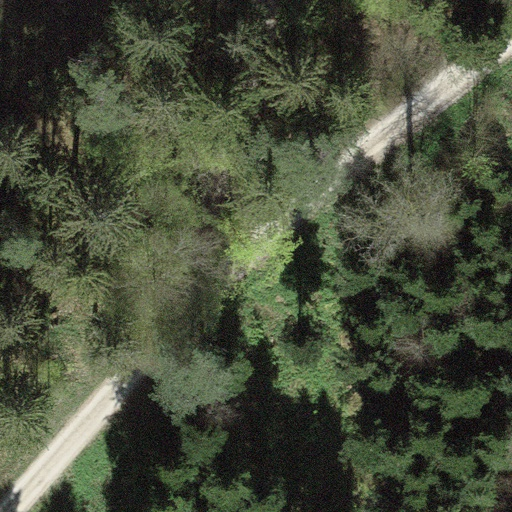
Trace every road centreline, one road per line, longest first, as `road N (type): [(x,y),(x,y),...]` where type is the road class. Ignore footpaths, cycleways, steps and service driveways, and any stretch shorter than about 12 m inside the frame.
road 1 (track): [(511,22),(371,119),(148,357)]
road 2 (track): [(148,357),(234,120),(254,0)]
road 3 (track): [(148,357),(4,511)]
